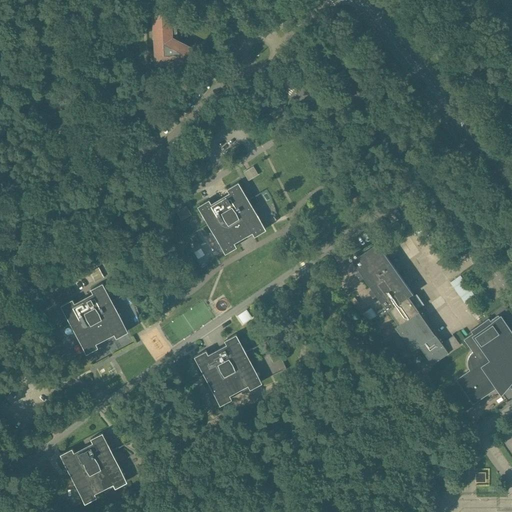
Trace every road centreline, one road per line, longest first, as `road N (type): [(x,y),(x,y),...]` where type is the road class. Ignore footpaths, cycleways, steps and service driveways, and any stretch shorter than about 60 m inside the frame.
road 1 (unknown): [(107,502),(291,374),(299,348),(288,276)]
road 2 (unknown): [(0,224),(15,246),(181,120),(243,60)]
road 3 (secondary): [(511,186),(362,0)]
